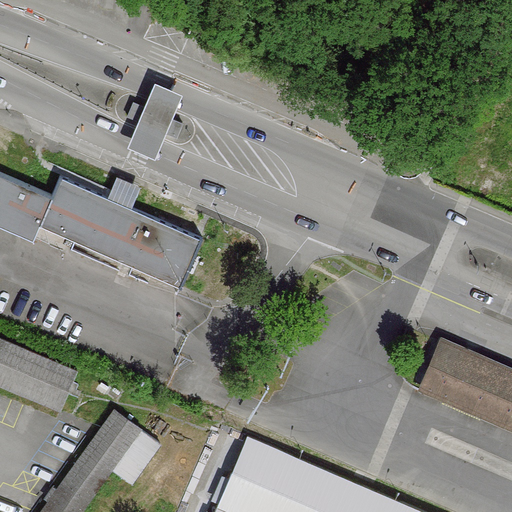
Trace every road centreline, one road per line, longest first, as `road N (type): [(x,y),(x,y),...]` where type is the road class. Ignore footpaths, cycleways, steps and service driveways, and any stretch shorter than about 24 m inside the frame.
road 1 (primary): [(262,166),(199,103),(0,25)]
road 2 (primary): [(0,77),(178,163),(262,166)]
road 3 (track): [(400,224),(511,12)]
road 4 (primary): [(262,166),(400,224)]
road 5 (primary): [(400,224),(468,283),(511,301)]
